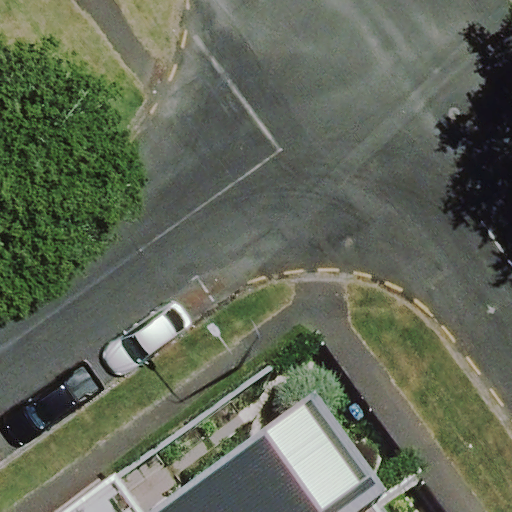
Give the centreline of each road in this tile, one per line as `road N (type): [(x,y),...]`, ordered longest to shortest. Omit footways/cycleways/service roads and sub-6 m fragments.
road 1 (residential): [(0,352),(388,77)]
road 2 (residential): [(511,261),(388,77)]
road 3 (unclassified): [(511,26),(388,77)]
